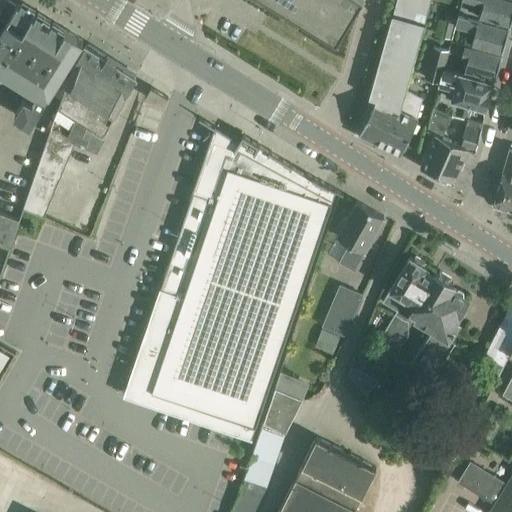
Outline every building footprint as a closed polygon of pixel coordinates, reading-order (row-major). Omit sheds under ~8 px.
[(266,0),(336,43),(362,0),(266,0)] [(393,0),(386,25),(389,26),(369,97),(376,99),(359,132),(378,142),(392,113),(397,114),(404,96),(406,90),(430,0),(393,0)] [(511,15),(511,0),(471,0),(483,3),(479,15),(510,24),(511,15)] [(51,25),(17,5),(0,31),(0,69),(18,81),(37,93),(33,100),(26,96),(15,113),(30,123),(80,42),(51,25)] [(509,28),(458,14),(456,21),(456,24),(469,28),(465,40),(502,51),(509,28)] [(446,18),(441,35),(452,38),(456,24),(456,21),(446,18)] [(451,41),(448,50),(448,51),(467,57),(464,69),(495,78),(501,55),(451,41)] [(136,77),(80,42),(51,126),(76,137),(98,147),(136,77)] [(424,76),(440,81),(440,82),(444,68),(448,51),(448,50),(434,46),(424,76)] [(493,81),(444,68),(440,82),(448,85),(445,96),(452,98),(485,107),(486,106),(488,103),(490,96),(490,92),(493,81)] [(392,113),(378,142),(400,153),(418,118),(417,117),(420,102),(422,97),(406,90),(404,96),(397,114),(392,113)] [(451,115),(436,107),(427,130),(434,133),(420,167),(440,176),(455,142),(442,136),(451,115)] [(483,122),(468,118),(461,144),(455,142),(440,176),(451,181),(455,179),(468,149),(475,151),(483,122)] [(76,137),(51,126),(46,141),(71,150),(76,137)] [(135,361),(129,381),(242,420),(237,433),(250,437),(250,438),(252,439),(253,437),(252,437),(336,190),(342,194),(343,192),(305,171),(304,173),(292,165),(292,164),(290,162),(289,163),(282,159),(283,158),(279,156),(278,156),(272,152),(272,151),(269,149),(269,150),(259,144),(260,144),(257,142),(257,143),(252,139),(250,138),(245,135),(246,135),(243,133),(234,147),(213,139),(211,139),(160,287),(153,305),(154,306),(149,322),(145,335),(144,335),(135,361)] [(71,150),(46,141),(42,152),(67,161),(71,150)] [(511,149),(509,149),(493,205),(511,209),(511,149)] [(67,161),(42,152),(38,163),(62,171),(67,161)] [(62,171),(38,163),(35,174),(57,182),(62,171)] [(57,182),(35,174),(31,186),(53,193),(57,182)] [(53,193),(31,186),(27,197),(48,204),(53,193)] [(48,204),(27,197),(24,206),(23,208),(44,215),(48,204)] [(384,215),(357,200),(347,217),(342,219),(338,227),(339,232),(337,235),(350,242),(340,261),(354,269),(384,215)] [(19,219),(0,212),(0,245),(9,249),(19,219)] [(427,266),(410,255),(383,300),(397,309),(383,331),(391,336),(393,338),(400,342),(402,343),(409,331),(408,320),(406,318),(409,312),(433,273),(425,269),(427,266)] [(435,270),(433,273),(409,312),(432,326),(421,345),(445,359),(455,340),(449,336),(458,320),(455,318),(468,297),(450,285),(453,281),(435,270)] [(323,324),(345,334),(362,294),(340,284),(323,324)] [(509,352),(511,346),(511,311),(507,309),(484,355),(492,358),(489,364),(491,372),(497,375),(509,352)] [(391,336),(383,349),(396,358),(402,343),(400,342),(393,338),(391,336)] [(511,346),(509,352),(511,354),(511,375),(503,393),(511,398),(511,346)] [(0,348),(0,369),(0,370),(9,354),(0,348)] [(350,365),(344,377),(369,390),(375,377),(350,365)] [(255,511),(295,394),(311,399),(317,383),(278,370),(230,511),(255,511)] [(316,436),(295,477),(277,511),(353,511),(376,466),(316,436)] [(506,481),(470,459),(457,481),(494,503),(506,481)] [(511,511),(511,471),(488,511),(511,511)]
